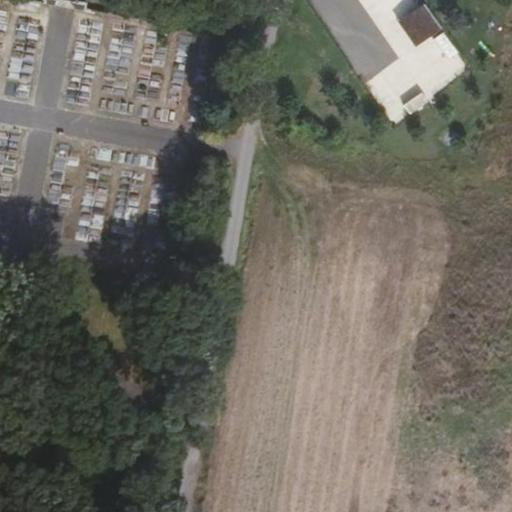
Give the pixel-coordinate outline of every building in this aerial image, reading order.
[(377,0),(384,9),(397,0),(377,0)] [(335,39),(346,32),(330,7),(319,13),(335,39)] [(412,50),(437,35),(420,7),(395,22),(412,50)] [(428,71),(450,54),(443,45),(421,61),(428,71)] [(435,91),(462,73),(453,61),(427,78),(435,91)] [(387,120),(415,106),(394,64),(366,78),(387,120)]
